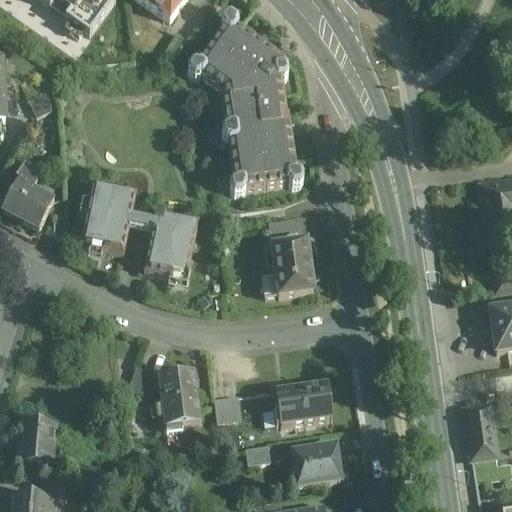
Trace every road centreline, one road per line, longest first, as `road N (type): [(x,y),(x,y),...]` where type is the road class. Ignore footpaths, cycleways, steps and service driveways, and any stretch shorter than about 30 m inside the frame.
road 1 (secondary): [(305,0),(340,40),(373,104),(398,181),(442,511)]
road 2 (residential): [(362,320),(184,325),(137,312),(31,259)]
road 3 (residential): [(295,0),(362,320)]
road 4 (residential): [(387,511),(362,320)]
